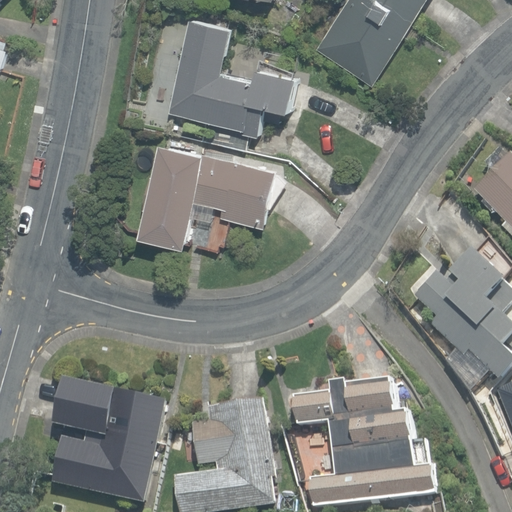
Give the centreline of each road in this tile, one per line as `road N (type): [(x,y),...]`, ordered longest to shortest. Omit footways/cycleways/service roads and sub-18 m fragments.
road 1 (residential): [(335,272),(295,304),(250,318),(171,320),(29,290)]
road 2 (residential): [(505,511),(449,392),(392,321),(335,272)]
road 3 (residential): [(29,290),(81,0)]
road 4 (residential): [(511,49),(435,123),(335,272)]
